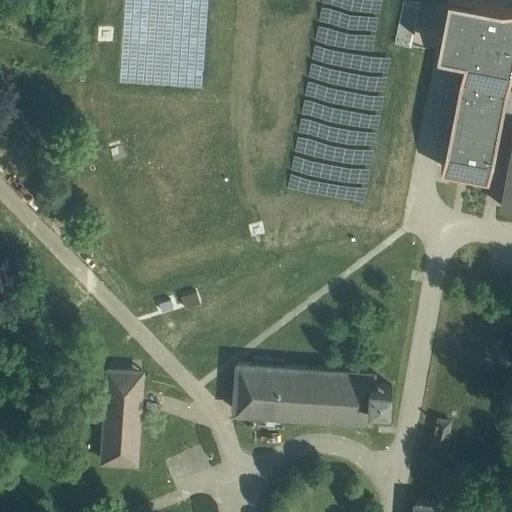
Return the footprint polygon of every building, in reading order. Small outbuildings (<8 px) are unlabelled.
[(105,0),(98,85),(225,96),(233,0),(105,0)] [(316,0),(315,6),(399,22),(402,0),(316,0)] [(402,0),(399,22),(395,42),(411,46),(420,0),(402,0)] [(511,77),(508,76),(511,53),(511,1),(503,0),(445,0),(436,50),(462,55),(440,172),(488,181),(502,108),(511,110),(511,148),(501,205),(511,207),(511,77)] [(315,6),(279,194),(380,214),(411,46),(395,42),(399,22),(315,6)] [(229,116),(110,148),(135,231),(144,256),(149,260),(154,260),(229,238),(261,233),(229,116)] [(379,427),(389,427),(392,384),(372,383),(373,370),(285,365),(285,359),(254,356),(253,363),(238,362),(235,410),(379,419),(379,427)] [(143,369),(135,369),(109,367),(103,459),(137,461),(143,369)] [(439,417),(434,443),(445,445),(451,420),(439,417)] [(448,511),(449,508),(449,503),(416,501),(415,511),(448,511)]
